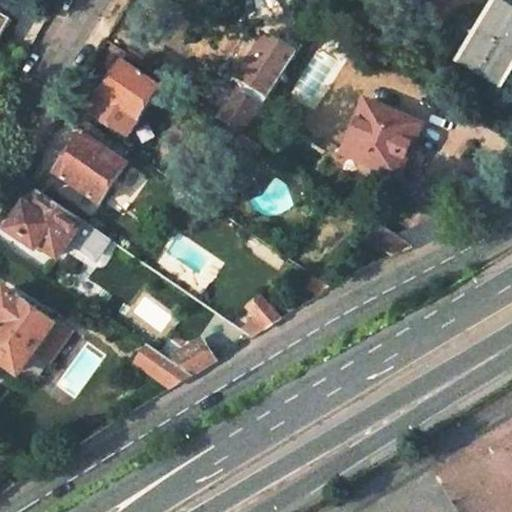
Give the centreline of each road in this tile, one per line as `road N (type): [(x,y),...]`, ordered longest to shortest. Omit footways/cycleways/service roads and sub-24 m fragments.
road 1 (unclassified): [(511,221),(329,322),(19,511)]
road 2 (secondary): [(202,511),(511,345)]
road 3 (primary): [(511,287),(223,458)]
road 4 (primary): [(261,511),(511,347)]
road 5 (residential): [(101,0),(0,167)]
road 6 (primary): [(223,458),(152,473),(92,511)]
